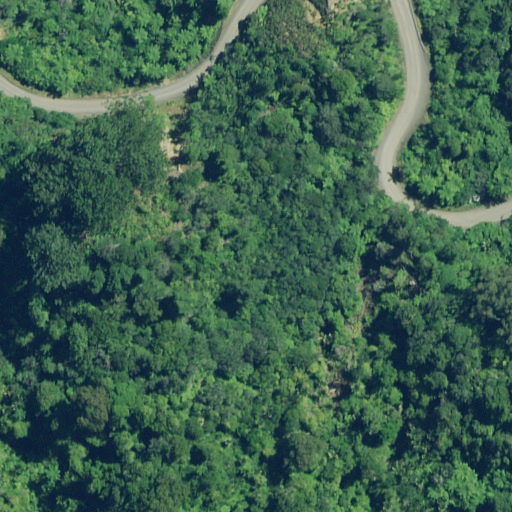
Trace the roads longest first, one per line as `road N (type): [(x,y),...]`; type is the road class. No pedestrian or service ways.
road 1 (tertiary): [(511,209),(427,218),(394,197),(388,173),(410,40),(400,0)]
road 2 (tertiary): [(254,0),(206,72),(181,86),(81,106),(0,85)]
